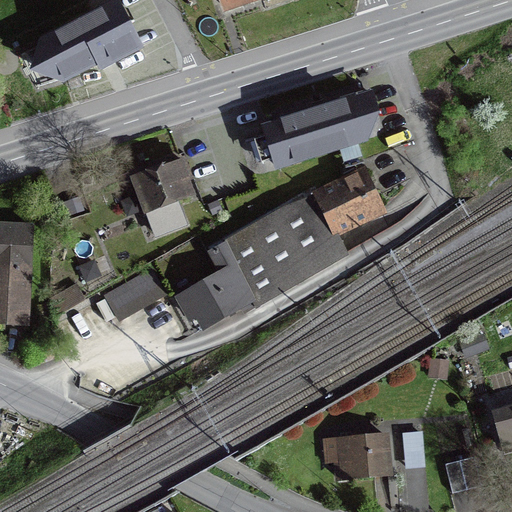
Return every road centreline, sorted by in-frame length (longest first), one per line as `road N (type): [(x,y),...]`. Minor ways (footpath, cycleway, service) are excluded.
road 1 (tertiary): [(252,511),(0,384)]
road 2 (secondary): [(0,161),(205,95)]
road 3 (secondary): [(205,95),(397,32)]
